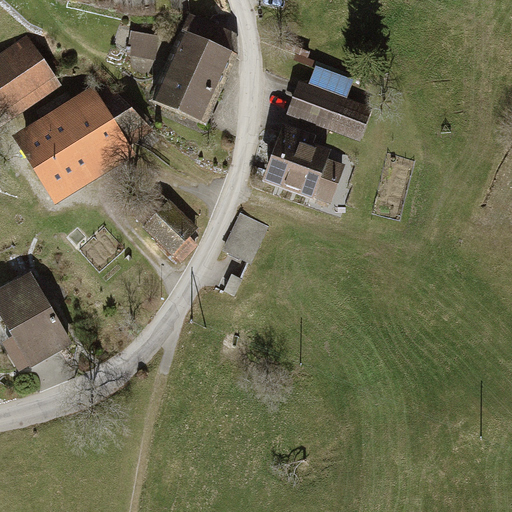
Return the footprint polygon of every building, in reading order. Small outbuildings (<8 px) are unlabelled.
[(188,16),(147,107),(205,133),(238,60),(230,56),(238,38),(188,16)] [(162,40),(128,32),(122,57),(156,65),(162,40)] [(24,38),(0,54),(0,130),(60,89),(24,38)] [(298,85),(286,117),(360,144),(372,111),(298,85)] [(10,141),(51,210),(134,160),(130,153),(156,138),(104,91),(96,96),(93,92),(10,141)] [(331,149),(284,132),(262,190),(330,215),(347,169),(326,162),(331,149)] [(168,205),(141,232),(178,269),(196,251),(187,242),(198,232),(176,210),(179,206),(168,194),(162,199),(168,205)] [(268,232),(239,219),(222,255),(251,268),(268,232)] [(29,276),(0,291),(0,321),(11,341),(1,346),(19,379),(70,350),(29,276)]
